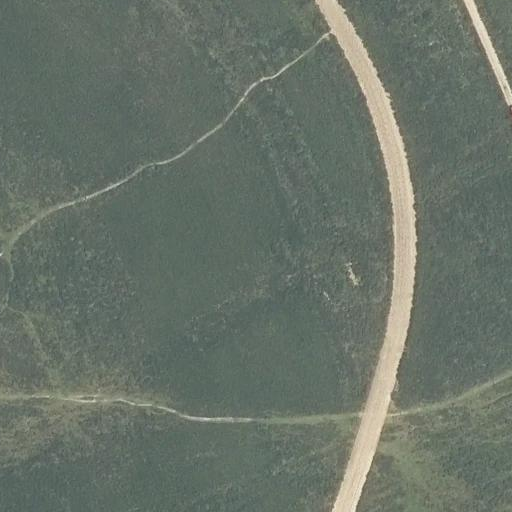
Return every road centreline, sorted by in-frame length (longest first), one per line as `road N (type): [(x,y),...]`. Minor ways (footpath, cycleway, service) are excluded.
road 1 (track): [(324,0),(378,106),(401,201),(403,255),(391,350),(342,511)]
road 2 (track): [(511,110),(463,0)]
